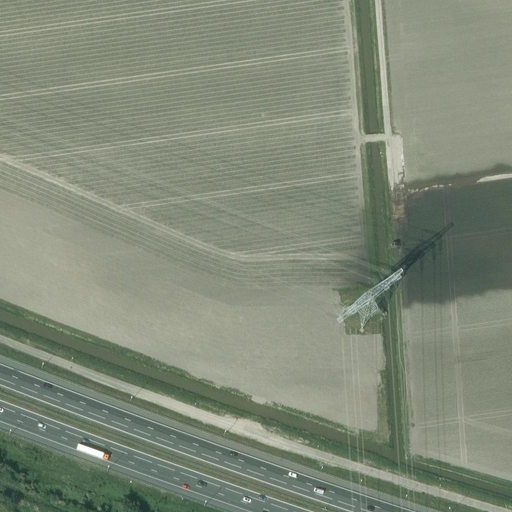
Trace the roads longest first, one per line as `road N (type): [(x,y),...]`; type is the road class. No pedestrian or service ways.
road 1 (motorway): [(390,511),(0,371)]
road 2 (motorway): [(0,414),(270,511)]
